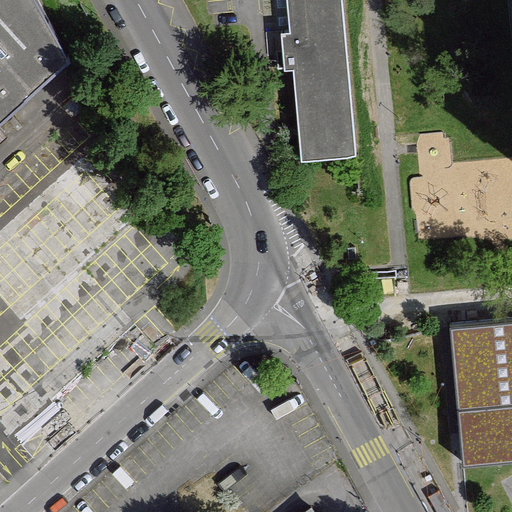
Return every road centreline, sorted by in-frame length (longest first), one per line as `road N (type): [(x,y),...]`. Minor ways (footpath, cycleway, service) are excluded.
road 1 (secondary): [(273,298),(257,225),(135,0)]
road 2 (secondary): [(22,511),(238,317),(273,298)]
road 3 (tertiary): [(406,511),(320,356),(273,298)]
